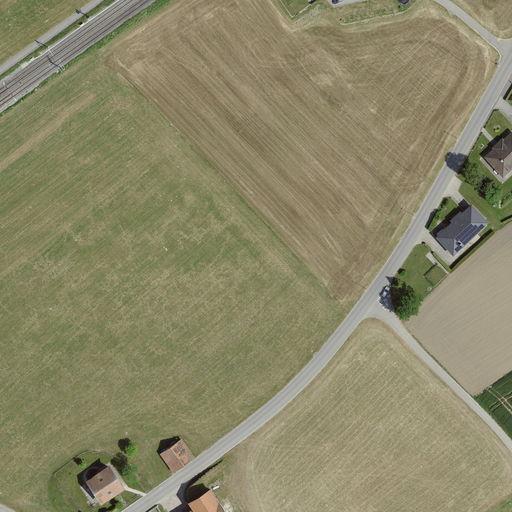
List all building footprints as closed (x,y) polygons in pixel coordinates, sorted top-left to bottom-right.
[(485,153),(502,172),(511,162),(511,136),(508,132),(485,153)] [(442,242),(452,253),(486,222),(471,206),(444,231),(449,236),(442,242)] [(179,441),(161,453),(173,469),(190,457),(179,441)] [(108,467),(87,480),(99,500),(120,486),(108,467)] [(222,511),(212,496),(188,511),(222,511)]
